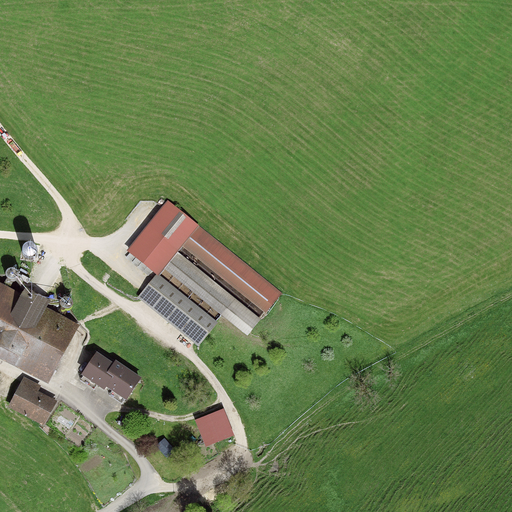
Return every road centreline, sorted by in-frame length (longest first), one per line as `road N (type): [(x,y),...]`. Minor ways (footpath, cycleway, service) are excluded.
road 1 (track): [(60,236),(87,278),(195,358),(231,406),(241,432),(239,459),(228,472),(179,487)]
road 2 (track): [(227,400),(172,418),(87,411)]
